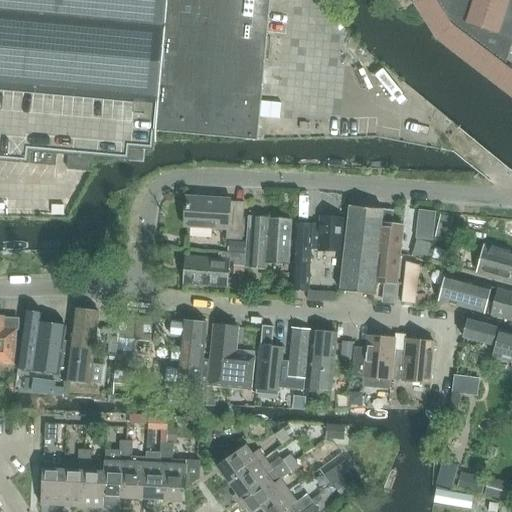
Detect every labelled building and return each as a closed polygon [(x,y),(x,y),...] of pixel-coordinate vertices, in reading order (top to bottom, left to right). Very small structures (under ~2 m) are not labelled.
[(0,0),(0,162),(54,167),(55,155),(93,158),(128,161),(128,163),(129,163),(142,164),(143,150),(151,150),(152,142),(153,132),(247,140),(256,140),(256,139),(263,61),(266,62),(269,37),(266,37),(269,0),(0,0)] [(511,0),(412,0),(413,3),(431,33),(436,42),(511,98),(511,70),(505,65),(511,41),(511,0)] [(242,241),(244,209),(229,208),(229,200),(189,198),(187,228),(226,230),(226,240),(242,241)] [(393,211),(389,210),(350,206),(345,250),(377,253),(381,224),(391,225),(393,211)] [(440,216),(436,233),(445,235),(447,236),(452,218),(440,216)] [(245,255),(245,262),(244,267),(265,268),(266,262),(288,264),(291,221),(248,218),(245,255)] [(292,291),(308,292),(310,251),(342,253),(344,220),(320,218),(319,226),(295,224),(292,291)] [(391,225),(381,224),(374,282),(396,285),(402,226),(391,225)] [(428,259),(432,244),(416,240),(412,255),(428,259)] [(233,243),(233,253),(245,253),(245,244),(233,243)] [(511,282),(511,254),(484,247),(477,273),(511,282)] [(445,263),(448,252),(434,248),(431,259),(445,263)] [(374,282),(377,253),(345,250),(340,292),(373,295),(374,282)] [(245,262),(245,255),(224,253),(223,260),(186,257),(183,285),(226,288),(229,261),(245,262)] [(415,304),(419,267),(406,263),(402,303),(415,304)] [(431,274),(430,278),(432,283),(437,284),(441,282),(443,277),(440,273),(436,271),(431,274)] [(511,321),(511,293),(445,276),(438,302),(511,321)] [(64,381),(89,384),(89,385),(103,386),(105,367),(91,365),(98,313),(73,310),(69,341),(65,371),(64,381)] [(41,314),(25,312),(17,369),(58,375),(59,370),(65,371),(69,341),(63,341),(65,326),(40,323),(41,314)] [(151,343),(151,331),(152,318),(120,315),(114,397),(123,397),(124,386),(130,386),(135,341),(151,343)] [(13,365),(16,330),(3,329),(4,317),(0,316),(0,365),(1,365),(1,364),(13,365)] [(208,386),(210,361),(202,360),(206,323),(181,321),(175,385),(193,387),(192,402),(207,403),(208,386)] [(511,332),(467,321),(463,338),(496,347),(493,357),(511,362),(511,365),(511,332)] [(214,326),(210,361),(208,386),(250,391),(253,366),(234,364),(238,328),(214,326)] [(278,390),(282,350),(271,348),(273,328),(262,327),(256,388),(278,390)] [(303,389),(309,331),(292,329),(286,388),(303,389)] [(331,392),(335,355),(337,334),(312,331),(306,389),(331,392)] [(107,334),(106,344),(117,345),(118,335),(107,334)] [(394,351),(395,339),(367,337),(366,349),(354,347),(351,376),(362,377),(361,385),(390,388),(390,380),(391,380),(394,351)] [(394,351),(391,380),(430,384),(434,343),(406,340),(405,352),(394,351)] [(341,342),(340,356),(353,357),(354,343),(341,342)] [(32,380),(31,392),(53,395),(54,388),(54,383),(32,380)] [(349,393),(348,405),(360,406),(361,395),(349,393)] [(448,411),(448,415),(455,417),(459,394),(451,393),(448,411)] [(286,424),(281,427),(283,429),(285,433),(290,429),(286,424)] [(326,426),(325,439),(339,440),(343,440),(343,431),(344,427),(342,427),(326,426)] [(167,435),(167,444),(171,444),(173,444),(176,444),(177,428),(168,428),(167,435)] [(57,440),(57,429),(45,429),(44,439),(57,440)] [(281,446),(290,439),(285,433),(283,429),(274,436),(281,446)] [(324,440),(316,446),(320,451),(325,452),(330,448),(324,440)] [(120,452),(132,453),(132,442),(127,442),(126,442),(120,442),(120,452)] [(161,443),(160,454),(173,455),(173,444),(171,444),(167,444),(161,443)] [(259,450),(252,455),(246,446),(216,467),(229,484),(264,458),(259,450)] [(78,461),(91,462),(91,451),(79,450),(78,461)] [(124,499),(125,463),(119,462),(120,452),(105,451),(105,462),(104,462),(104,473),(102,507),(117,508),(117,498),(124,499)] [(131,463),(132,453),(120,452),(119,462),(125,463),(124,499),(144,500),(146,464),(131,463)] [(172,460),(173,455),(160,454),(160,464),(166,465),(164,501),(185,502),(186,489),(199,480),(200,462),(172,460)] [(287,467),(282,461),(282,462),(279,458),(269,465),(264,458),(229,484),(240,501),(270,479),(266,474),(274,468),(282,478),(290,473),(290,472),(287,467)] [(346,472),(352,469),(345,459),(339,463),(346,472)] [(90,472),(91,462),(78,461),(78,471),(84,472),(82,508),(102,508),(104,473),(90,472)] [(295,462),(287,467),(290,472),(290,473),(291,474),(299,468),(295,462)] [(442,463),(435,486),(451,490),(458,467),(442,463)] [(166,465),(160,464),(146,464),(144,500),(164,501),(166,465)] [(274,468),(266,474),(270,479),(240,501),(248,511),(259,511),(288,491),(280,480),(282,479),(274,468)] [(62,507),(64,471),(42,469),(40,506),(62,507)] [(352,470),(332,484),(342,497),(355,488),(361,483),(360,482),(352,470)] [(84,472),(78,471),(64,471),(62,507),(82,508),(84,472)] [(485,480),(471,476),(467,491),(481,495),(485,480)] [(511,484),(488,478),(484,496),(511,503),(511,497),(511,484)] [(296,503),(288,491),(259,511),(293,511),(290,507),(296,503)] [(435,491),(433,503),(471,509),(473,497),(435,491)] [(314,506),(314,505),(307,495),(298,501),(306,511),(314,506)] [(317,511),(314,506),(306,511),(298,501),(296,503),(290,507),(293,511),(317,511)] [(489,503),(487,511),(496,511),(497,504),(489,503)]
